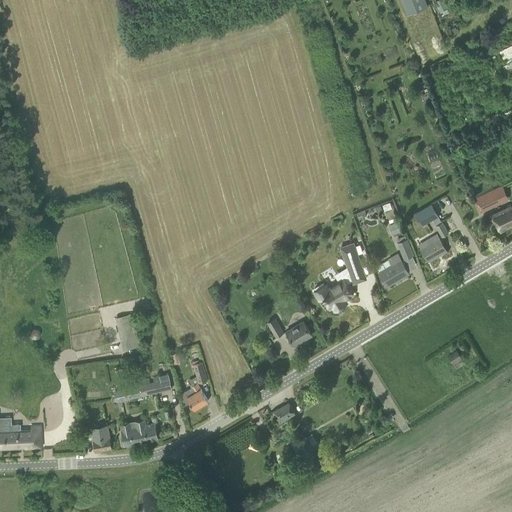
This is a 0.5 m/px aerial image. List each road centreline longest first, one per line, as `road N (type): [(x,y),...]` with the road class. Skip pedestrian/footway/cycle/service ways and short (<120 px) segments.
road 1 (unclassified): [(172,449),(511,250)]
road 2 (unclassified): [(0,466),(137,459),(172,449)]
